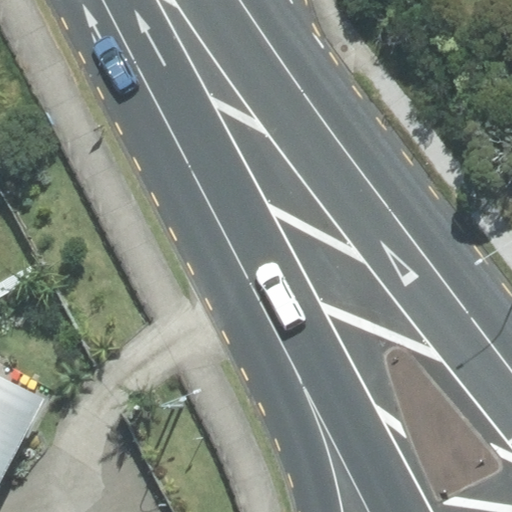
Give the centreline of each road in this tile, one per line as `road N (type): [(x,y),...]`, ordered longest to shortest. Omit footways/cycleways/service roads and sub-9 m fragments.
road 1 (primary): [(410,511),(293,297),(160,0)]
road 2 (primary): [(318,511),(282,400),(213,238),(151,0)]
road 3 (primary): [(180,0),(511,405)]
road 4 (primary): [(191,0),(411,219),(511,336)]
